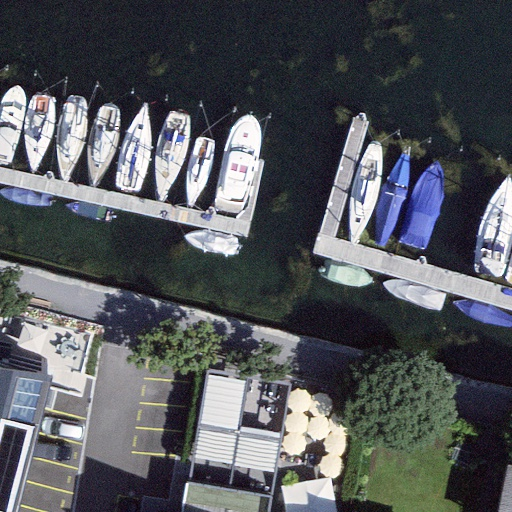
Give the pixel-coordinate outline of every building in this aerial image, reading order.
[(33,511),(75,362),(0,341),(0,511),(33,511)] [(247,453),(254,405),(217,400),(210,447),(247,453)] [(319,472),(331,427),(286,415),(274,460),(319,472)] [(511,511),(511,458),(509,458),(499,511),(511,511)] [(180,511),(274,511),(278,493),(188,480),(180,511)]
